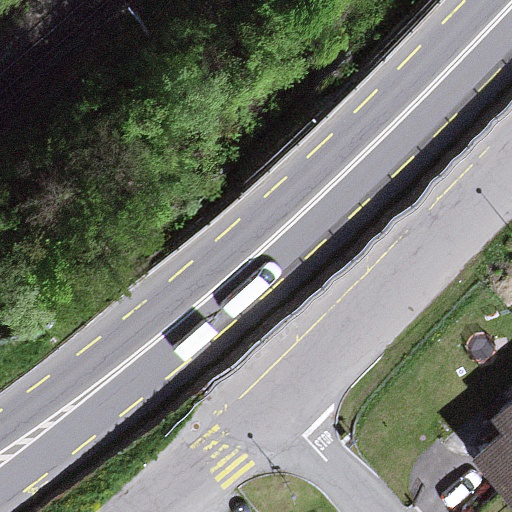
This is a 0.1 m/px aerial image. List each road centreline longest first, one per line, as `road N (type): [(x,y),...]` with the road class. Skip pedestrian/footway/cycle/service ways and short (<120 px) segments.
road 1 (primary): [(31,437),(245,265),(511,5)]
road 2 (tertiary): [(281,405),(511,160)]
road 3 (tertiary): [(140,511),(281,405)]
road 4 (residential): [(281,405),(373,511)]
